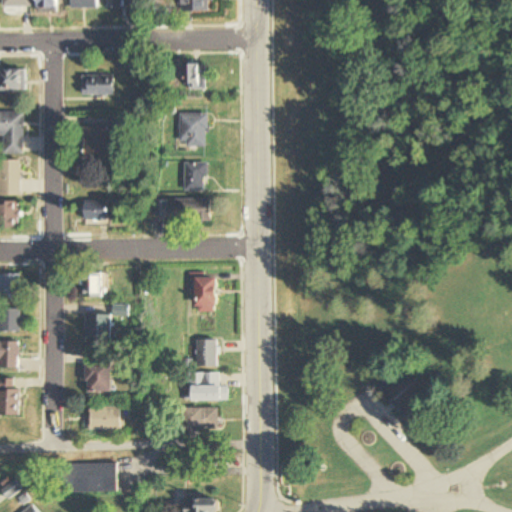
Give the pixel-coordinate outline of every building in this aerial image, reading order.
[(59,10),(58,0),(39,0),(40,10),(59,10)] [(100,8),(99,0),(72,0),(73,8),(100,8)] [(181,0),(182,11),(213,11),(213,0),(181,0)] [(27,70),(0,70),(0,91),(27,92),(27,70)] [(200,70),(193,70),(195,89),(204,89),(203,79),(201,79),(200,70)] [(115,95),(115,75),(83,75),(83,95),(115,95)] [(24,113),(0,112),(0,136),(4,136),(4,155),(24,155),(24,113)] [(209,114),(180,114),(180,147),(209,147),(209,114)] [(107,159),(107,135),(127,135),(127,118),(109,118),(109,127),(85,127),(84,158),(107,159)] [(23,195),(23,160),(1,160),(1,195),(23,195)] [(208,162),(185,162),(185,192),(208,192),(208,162)] [(213,221),(213,199),(175,199),(175,221),(213,221)] [(155,218),(169,218),(169,200),(155,200),(155,218)] [(86,222),(109,222),(109,201),(86,201),(86,222)] [(0,203),(0,211),(0,228),(21,227),(20,203),(0,203)] [(84,297),(103,297),(103,273),(85,272),(84,297)] [(0,274),(0,300),(21,300),(21,274),(0,274)] [(189,274),(189,285),(196,285),(196,312),(218,312),(218,274),(189,274)] [(0,308),(0,331),(21,331),(21,308),(0,308)] [(112,339),(112,314),(87,314),(87,339),(112,339)] [(218,367),(218,340),(197,340),(197,367),(218,367)] [(0,359),(2,360),(2,368),(20,368),(21,341),(0,341),(0,359)] [(112,392),(112,363),(87,363),(87,392),(112,392)] [(193,401),(229,401),(229,388),(221,388),(221,374),(193,374),(193,401)] [(398,404),(428,396),(423,374),(392,382),(398,404)] [(22,415),(22,389),(1,389),(1,415),(22,415)] [(92,431),(123,431),(123,408),(92,408),(92,431)] [(219,409),(183,409),(183,431),(219,431),(219,409)] [(63,464),(63,493),(117,493),(117,464),(63,464)] [(3,491),(9,500),(21,490),(15,482),(3,491)] [(219,511),(219,500),(186,500),(186,511),(219,511)]
